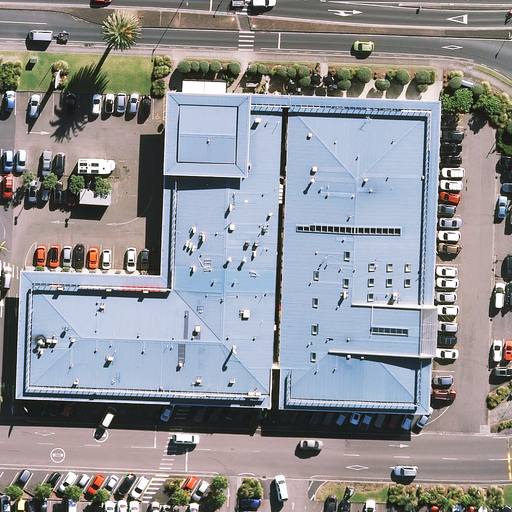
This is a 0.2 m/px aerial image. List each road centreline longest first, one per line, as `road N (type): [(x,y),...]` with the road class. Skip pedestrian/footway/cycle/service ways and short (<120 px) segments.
road 1 (tertiary): [(511,58),(476,49),(245,40),(0,17)]
road 2 (tertiary): [(275,7),(511,18)]
road 3 (tertiary): [(100,0),(275,7)]
